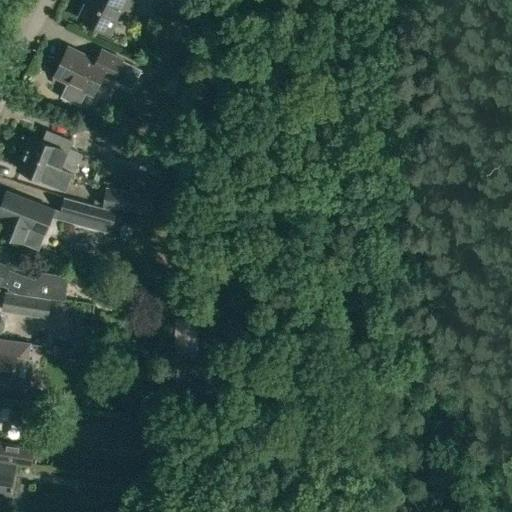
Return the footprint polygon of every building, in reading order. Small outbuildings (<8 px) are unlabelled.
[(84,0),(75,18),(110,36),(124,10),(130,13),(136,0),(84,0)] [(180,0),(160,0),(154,14),(181,27),(191,5),(180,0)] [(51,77),(65,83),(58,98),(77,107),(84,93),(92,97),(102,77),(114,82),(124,59),(100,48),(95,58),(67,45),(51,77)] [(79,120),(77,128),(89,131),(91,122),(79,120)] [(166,149),(192,153),(195,133),(169,129),(166,149)] [(30,137),(23,153),(70,171),(74,173),(82,155),(68,149),(71,142),(47,132),(44,142),(30,137)] [(135,143),(134,145),(131,158),(130,159),(150,165),(154,152),(155,149),(135,143)] [(64,187),(70,171),(23,153),(17,168),(64,187)] [(106,188),(102,207),(152,216),(156,196),(106,188)] [(0,232),(25,242),(31,227),(44,232),(51,216),(53,209),(8,191),(6,195),(3,195),(1,200),(3,203),(0,210),(0,214),(4,216),(3,220),(0,220),(0,232)] [(87,225),(89,219),(111,224),(115,211),(65,197),(61,211),(65,212),(63,219),(87,225)] [(19,295),(19,294),(65,300),(69,276),(36,271),(35,280),(26,277),(7,270),(8,267),(0,263),(0,285),(7,288),(7,290),(19,295)] [(50,300),(32,297),(5,293),(3,310),(47,317),(50,300)] [(92,324),(78,322),(75,345),(89,347),(92,324)] [(0,383),(13,385),(17,356),(27,357),(29,344),(0,339),(0,383)] [(49,347),(48,353),(96,359),(97,353),(49,347)] [(28,448),(28,447),(0,443),(0,460),(26,464),(26,463),(31,464),(34,449),(28,448)] [(14,464),(0,461),(0,484),(10,486),(14,464)]
